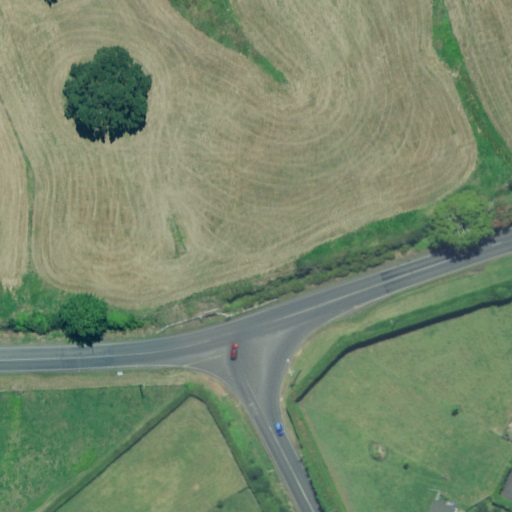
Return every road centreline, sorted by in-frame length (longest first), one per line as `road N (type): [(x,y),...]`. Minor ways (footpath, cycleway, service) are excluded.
road 1 (tertiary): [(228,336),(511,242)]
road 2 (tertiary): [(0,360),(109,357),(228,336)]
road 3 (tertiary): [(313,511),(228,336)]
